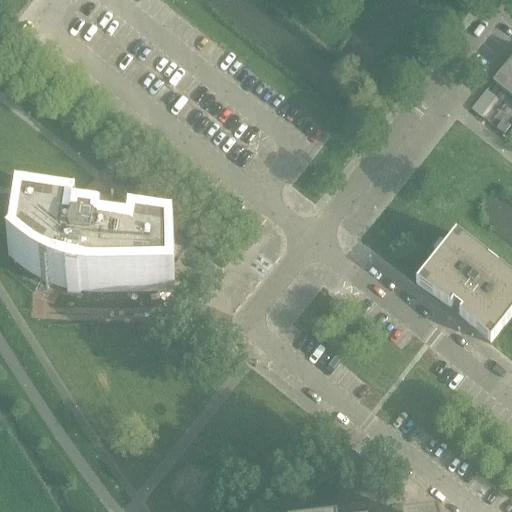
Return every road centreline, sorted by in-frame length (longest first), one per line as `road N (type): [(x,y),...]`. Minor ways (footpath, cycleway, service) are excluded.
road 1 (residential): [(478,511),(243,323),(308,240)]
road 2 (residential): [(502,0),(308,240)]
road 3 (residential): [(511,402),(308,240)]
